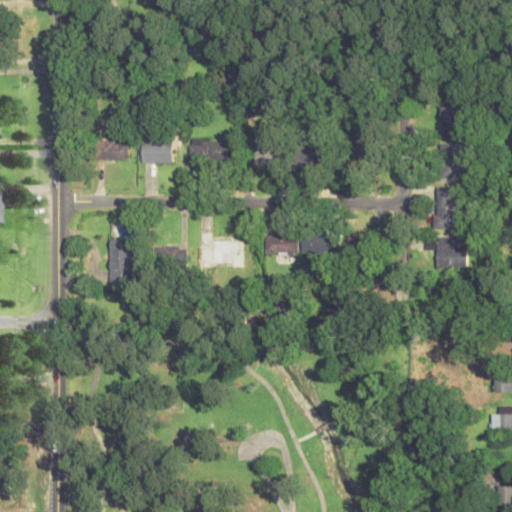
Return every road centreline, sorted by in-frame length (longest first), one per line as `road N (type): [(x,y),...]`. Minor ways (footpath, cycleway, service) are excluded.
road 1 (tertiary): [(56,511),(58,0)]
road 2 (residential): [(58,203),(405,206)]
road 3 (residential): [(408,101),(402,305)]
